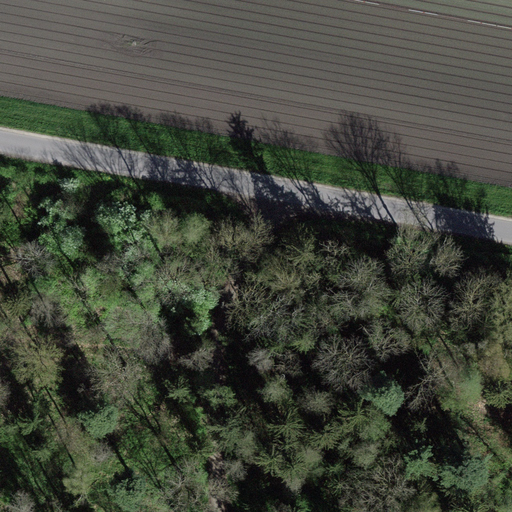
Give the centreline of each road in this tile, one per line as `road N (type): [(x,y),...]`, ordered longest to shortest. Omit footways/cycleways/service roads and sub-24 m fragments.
road 1 (unclassified): [(511,222),(0,124)]
road 2 (track): [(210,511),(220,299),(241,258),(303,179)]
